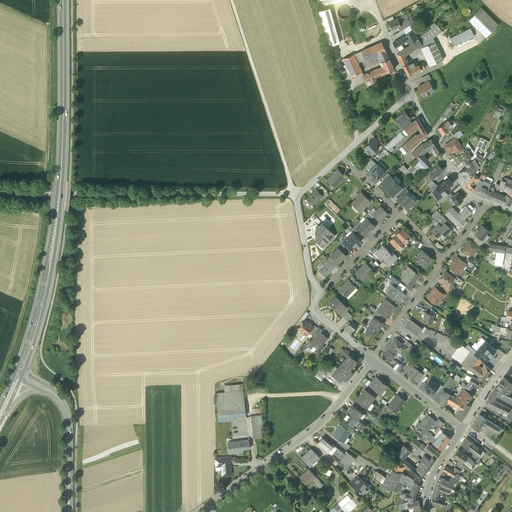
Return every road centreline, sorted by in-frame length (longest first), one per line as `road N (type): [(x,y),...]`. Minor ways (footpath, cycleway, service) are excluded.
road 1 (primary): [(21,371),(55,226),(66,0)]
road 2 (track): [(0,194),(299,194)]
road 3 (track): [(0,177),(44,175),(49,38),(40,24),(0,6)]
road 4 (residential): [(371,360),(317,425),(207,504)]
road 5 (track): [(0,379),(24,308),(39,223),(35,214),(0,209)]
road 6 (track): [(230,0),(299,194)]
road 7 (residential): [(341,156),(297,199),(307,268),(322,291)]
road 8 (residential): [(488,201),(461,183),(410,94)]
road 9 (residential): [(444,260),(371,358)]
